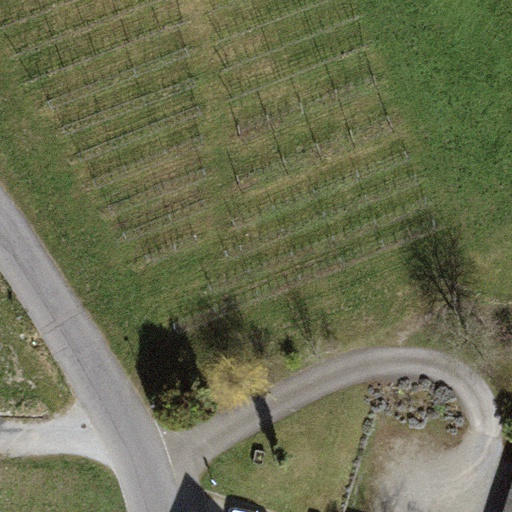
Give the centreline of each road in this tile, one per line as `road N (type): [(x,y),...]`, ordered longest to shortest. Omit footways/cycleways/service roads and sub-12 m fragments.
road 1 (track): [(390,361),(448,299),(511,304)]
road 2 (track): [(0,436),(133,431)]
